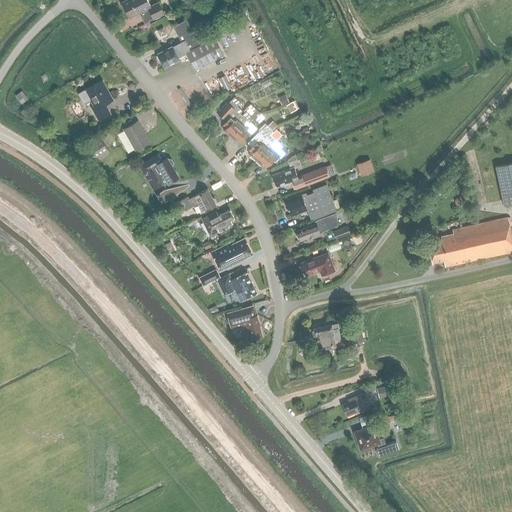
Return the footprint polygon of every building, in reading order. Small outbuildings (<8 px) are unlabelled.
[(150,7),(146,0),(126,0),(121,3),(129,18),(147,8),(153,19),(163,14),(158,2),(150,7)] [(243,12),(195,36),(191,28),(186,19),(172,27),(177,36),(182,45),(173,49),(171,47),(157,54),(164,67),(178,60),(176,57),(184,53),(194,70),(210,61),(210,62),(224,54),(215,39),(221,36),(222,38),(249,23),(243,12)] [(104,104),(112,100),(101,81),(88,88),(84,90),(87,95),(95,109),(92,110),(98,120),(109,114),(104,104)] [(15,96),(21,104),(28,99),(22,91),(15,96)] [(285,94),(278,97),(281,105),(288,102),(285,94)] [(239,114),(241,111),(236,106),(238,102),(234,97),(228,103),(226,102),(216,112),(223,119),(224,118),(227,120),(223,125),(226,128),(223,130),(229,135),(248,115),(245,112),(241,116),(239,114)] [(248,115),(254,109),(250,105),(244,111),(245,112),(248,115)] [(254,109),(248,115),(252,118),(255,122),(261,116),(254,109)] [(252,118),(248,115),(229,135),(235,141),(237,138),(240,141),(247,134),(248,136),(256,128),(249,121),(252,118)] [(149,142),(137,121),(123,129),(135,150),(149,142)] [(250,155),(255,160),(275,140),(269,134),(272,132),(266,125),(259,132),(258,131),(247,143),(251,147),(249,149),(252,152),(250,155)] [(296,137),(310,133),(308,127),(294,132),(296,137)] [(81,135),(69,142),(73,149),(85,141),(81,135)] [(99,137),(82,148),(92,164),(109,153),(99,137)] [(275,140),(255,160),(261,165),(264,163),(267,166),(274,159),(271,156),(273,153),(269,149),(272,146),(274,147),(278,143),(275,140)] [(163,160),(159,153),(137,165),(151,189),(162,183),(163,184),(169,180),(170,182),(178,177),(171,166),(173,162),(171,159),(166,158),(163,160)] [(298,159),(288,163),(290,168),(293,167),(300,164),(298,159)] [(369,159),(356,164),(360,176),(374,171),(369,159)] [(511,162),(495,166),(504,206),(511,204),(511,162)] [(326,166),(329,176),(334,174),(331,164),(326,166)] [(295,189),(329,176),(325,166),(310,172),(310,174),(298,178),(293,167),(290,168),(271,175),(276,187),(283,184),(284,185),(292,182),(295,189)] [(188,185),(164,190),(156,195),(161,204),(189,187),(188,185)] [(322,216),(336,211),(326,185),(312,190),(313,193),(306,195),(305,193),(303,194),(285,201),(290,215),(298,212),(299,214),(307,211),(311,221),(322,216)] [(214,204),(215,201),(214,199),(212,198),(207,189),(199,193),(199,194),(188,199),(187,197),(179,201),(184,210),(197,204),(201,212),(206,209),(207,209),(215,205),(214,204)] [(143,218),(151,214),(149,210),(140,214),(143,218)] [(218,215),(216,212),(201,219),(210,235),(218,231),(218,232),(228,227),(228,226),(232,224),(230,220),(234,219),(229,210),(218,215)] [(320,235),(319,232),(336,225),(335,213),(314,221),(315,224),(296,231),(299,241),(308,237),(309,239),(320,235)] [(444,267),(511,252),(511,239),(507,218),(452,230),(453,234),(440,236),(441,240),(427,243),(432,263),(443,260),(444,267)] [(350,234),(347,226),(333,231),(335,239),(350,234)] [(357,233),(351,237),(356,244),(362,240),(357,233)] [(220,270),(223,269),(252,254),(246,243),(244,239),(239,241),(230,245),(230,243),(211,253),(216,262),(220,270)] [(205,250),(211,247),(208,241),(202,244),(205,250)] [(305,276),(319,271),(321,276),(326,273),(334,270),(333,267),(329,256),(327,252),(320,255),(300,263),(305,276)] [(215,269),(198,277),(202,285),(219,277),(215,269)] [(234,289),(235,291),(240,301),(245,298),(256,293),(246,272),(235,278),(231,280),(228,273),(216,279),(223,295),(234,289)] [(215,306),(209,309),(211,315),(218,312),(215,306)] [(252,306),(227,313),(232,329),(242,326),(246,340),(261,336),(256,316),(254,316),(252,306)] [(313,335),(316,337),(318,349),(335,346),(334,340),(340,339),(339,333),(337,324),(331,325),(314,328),(312,331),(313,335)] [(361,330),(350,332),(352,345),(363,343),(361,330)] [(376,390),(378,399),(396,395),(394,385),(376,390)] [(363,402),(367,401),(364,393),(347,400),(348,402),(341,405),(346,416),(366,408),(363,402)] [(397,420),(396,414),(382,418),(383,423),(397,420)] [(383,437),(378,439),(373,426),(354,432),(360,449),(376,444),(378,447),(376,448),(378,455),(398,449),(395,441),(386,445),(383,437)]
